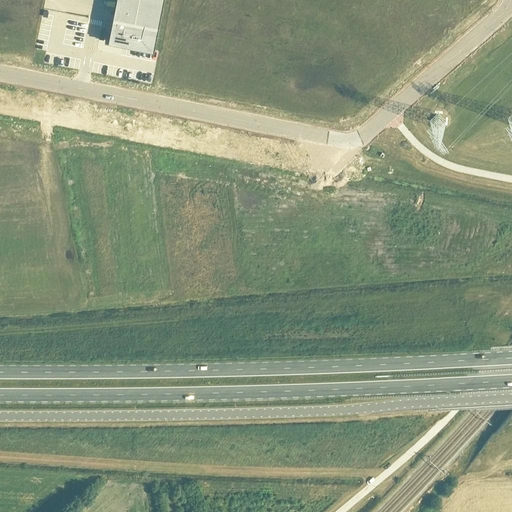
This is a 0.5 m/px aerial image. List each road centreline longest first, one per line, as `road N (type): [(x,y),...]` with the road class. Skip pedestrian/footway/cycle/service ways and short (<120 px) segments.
road 1 (unclassified): [(0,416),(298,412),(511,398)]
road 2 (primary): [(0,395),(511,381)]
road 3 (primary): [(511,358),(0,372)]
road 4 (unclassified): [(0,237),(267,216),(356,142)]
road 5 (unclassified): [(0,72),(356,142)]
road 6 (unclassified): [(356,142),(510,0)]
